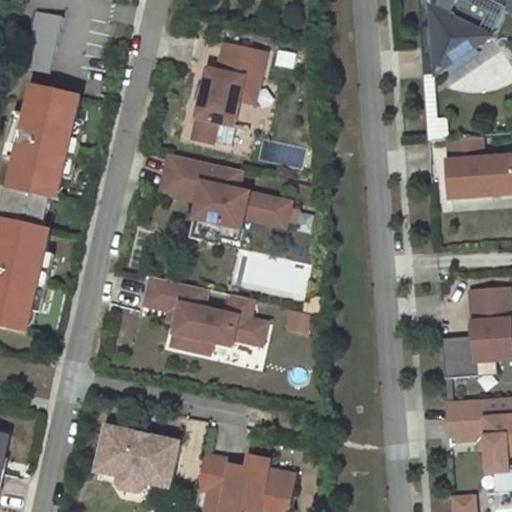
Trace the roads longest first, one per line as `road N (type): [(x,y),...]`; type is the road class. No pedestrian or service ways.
road 1 (residential): [(157,0),(41,511)]
road 2 (residential): [(408,511),(371,0)]
